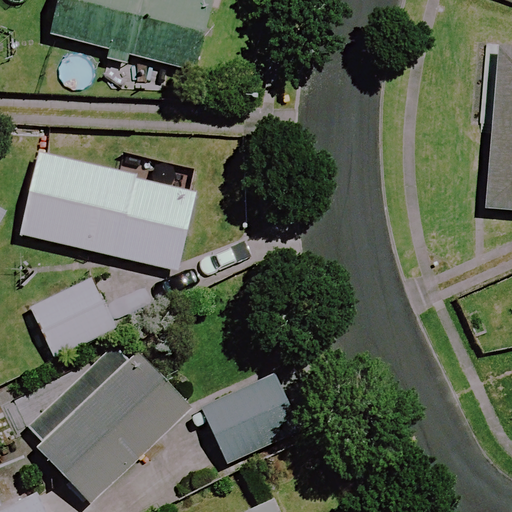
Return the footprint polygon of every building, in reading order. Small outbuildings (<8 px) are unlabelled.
[(236,0),(68,0),(60,35),(217,75),(236,0)] [(511,217),(511,53),(486,52),(472,215),(511,217)] [(188,283),(209,201),(48,159),(27,241),(188,283)] [(124,333),(102,281),(36,309),(58,361),(124,333)] [(28,435),(96,508),(201,412),(132,338),(28,435)] [(205,410),(230,468),(307,436),(283,377),(205,410)] [(50,511),(43,495),(6,511),(50,511)] [(282,511),(278,502),(256,511),(282,511)]
